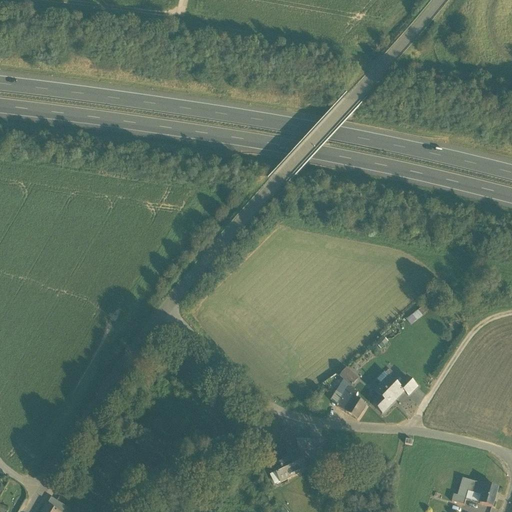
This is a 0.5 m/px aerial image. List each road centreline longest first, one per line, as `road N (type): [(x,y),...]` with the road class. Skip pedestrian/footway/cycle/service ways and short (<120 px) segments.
road 1 (motorway): [(0,103),(365,161),(511,195)]
road 2 (motorway): [(511,172),(295,126),(0,81)]
road 3 (unclassified): [(165,314),(439,0)]
road 4 (unclassified): [(511,463),(450,436),(290,415),(264,403),(165,314)]
road 5 (residential): [(28,511),(165,314)]
road 6 (track): [(511,313),(474,328),(409,431)]
road 7 (track): [(186,15),(37,0)]
